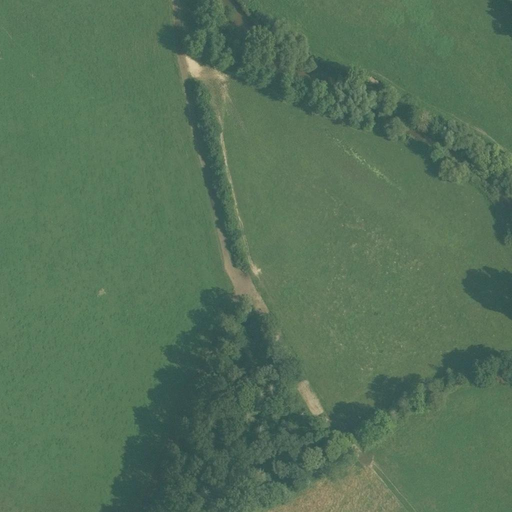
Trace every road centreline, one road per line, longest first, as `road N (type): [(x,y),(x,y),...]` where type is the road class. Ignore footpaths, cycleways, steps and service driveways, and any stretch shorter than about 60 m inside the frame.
road 1 (track): [(143,511),(245,288),(231,274),(188,100),(175,0)]
road 2 (track): [(245,288),(355,448)]
